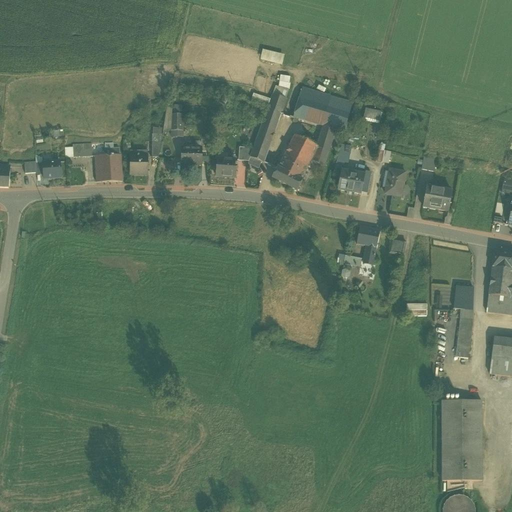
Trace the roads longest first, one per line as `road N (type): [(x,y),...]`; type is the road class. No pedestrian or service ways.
road 1 (unclassified): [(18,196),(240,196),(511,246)]
road 2 (track): [(318,511),(369,408),(413,227)]
road 3 (track): [(511,131),(385,98),(377,82),(398,0)]
